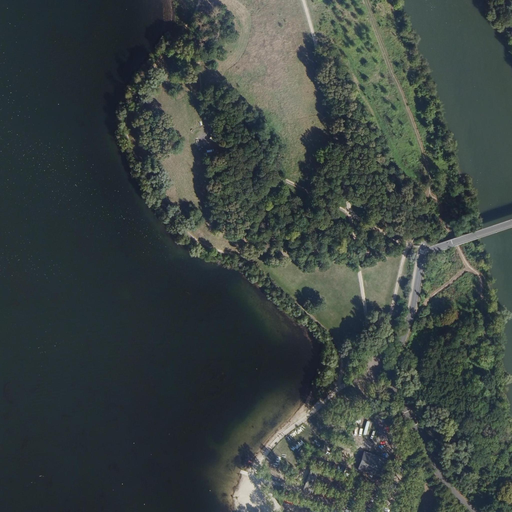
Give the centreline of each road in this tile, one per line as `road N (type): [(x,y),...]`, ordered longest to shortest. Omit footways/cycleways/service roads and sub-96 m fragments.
road 1 (residential): [(511,221),(422,253),(392,369),(425,451),(473,511)]
road 2 (track): [(303,0),(349,212)]
road 3 (track): [(349,212),(373,365)]
